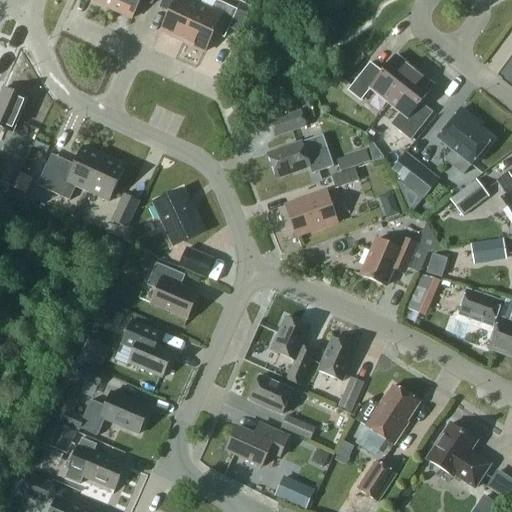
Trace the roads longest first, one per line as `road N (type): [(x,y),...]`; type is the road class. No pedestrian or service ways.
road 1 (residential): [(251,269),(511,393)]
road 2 (residential): [(251,269),(200,161),(104,116)]
road 3 (residential): [(166,466),(251,269)]
road 4 (residential): [(104,116),(54,81),(28,12)]
